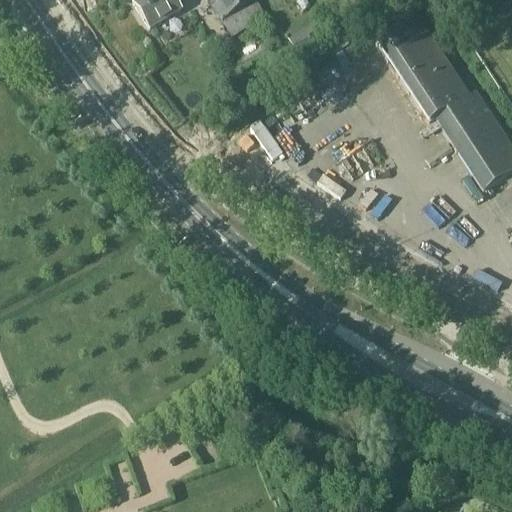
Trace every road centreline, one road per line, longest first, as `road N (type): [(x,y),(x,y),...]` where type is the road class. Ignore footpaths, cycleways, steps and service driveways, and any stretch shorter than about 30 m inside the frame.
road 1 (secondary): [(511,428),(377,353),(235,254),(125,143),(23,0)]
road 2 (track): [(0,445),(108,403),(122,406),(153,491)]
